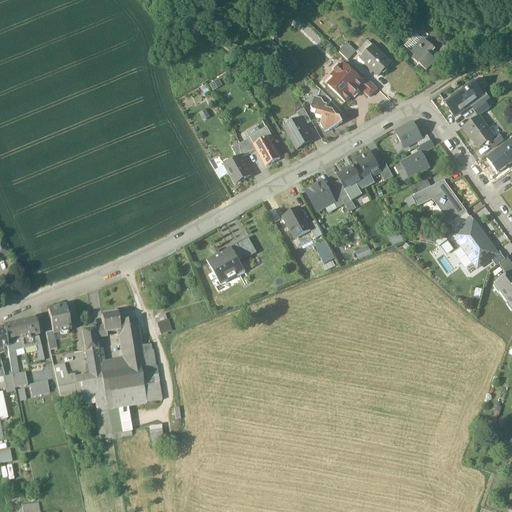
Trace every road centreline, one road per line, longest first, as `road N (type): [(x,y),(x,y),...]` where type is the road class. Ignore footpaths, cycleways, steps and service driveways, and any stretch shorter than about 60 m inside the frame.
road 1 (residential): [(0,318),(168,245),(400,113),(419,111)]
road 2 (track): [(301,170),(240,66),(171,0)]
road 3 (residential): [(419,111),(511,229)]
